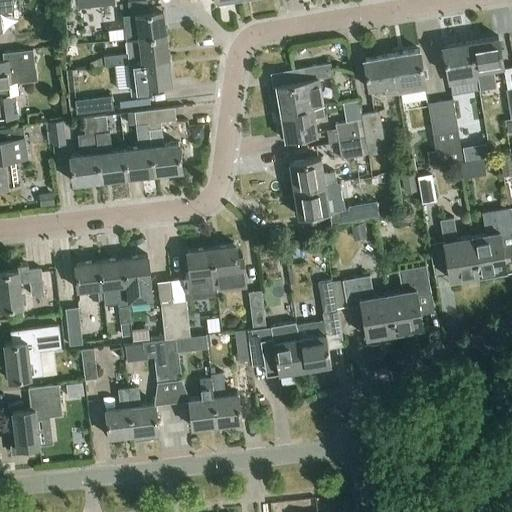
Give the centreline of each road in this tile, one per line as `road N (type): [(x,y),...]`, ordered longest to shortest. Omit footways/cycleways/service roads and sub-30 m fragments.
road 1 (residential): [(0,232),(197,207),(219,186),(238,51),(250,37),(462,0)]
road 2 (residential): [(0,487),(330,451),(355,439)]
road 3 (residential): [(355,439),(379,388),(511,335)]
